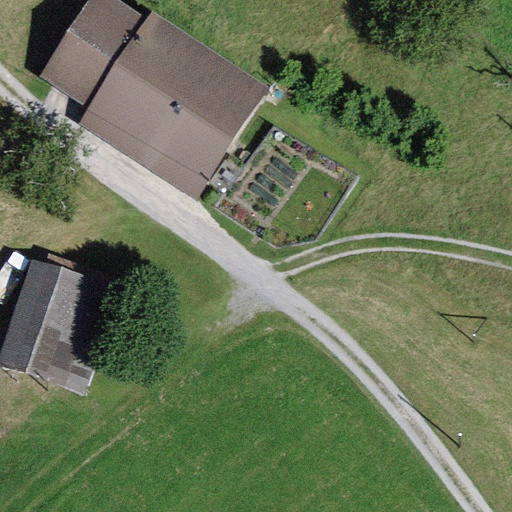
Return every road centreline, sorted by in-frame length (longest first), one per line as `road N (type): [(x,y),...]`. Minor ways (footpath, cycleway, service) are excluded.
road 1 (track): [(0,86),(30,117),(342,341),(471,511)]
road 2 (track): [(250,278),(355,243),(511,267)]
